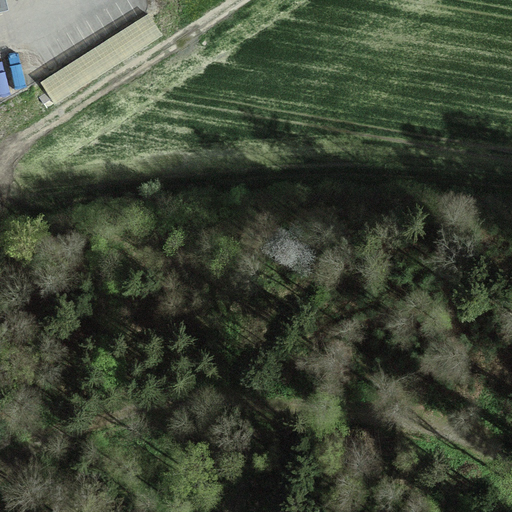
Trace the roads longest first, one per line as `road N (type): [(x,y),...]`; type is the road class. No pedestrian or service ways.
road 1 (track): [(511,454),(119,369),(0,429)]
road 2 (track): [(0,176),(28,194),(366,169),(511,179)]
road 3 (track): [(242,0),(0,167)]
